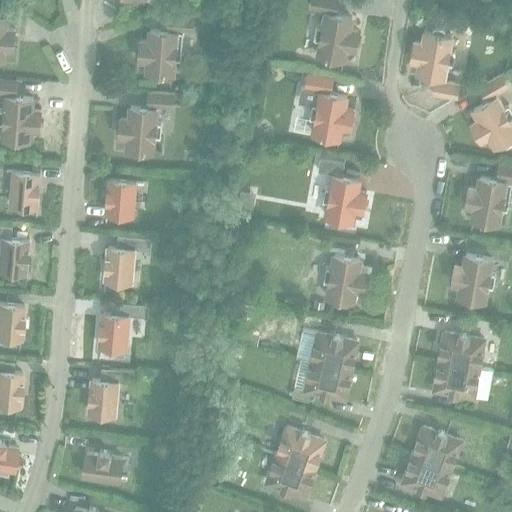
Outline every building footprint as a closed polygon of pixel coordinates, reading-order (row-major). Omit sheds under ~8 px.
[(0,58),(4,59),(5,47),(14,48),(15,29),(6,28),(8,12),(17,13),(18,6),(7,0),(1,0),(0,15),(0,58)] [(327,62),(334,63),(337,61),(338,58),(345,59),(347,47),(355,49),(359,30),(350,29),(352,17),(334,14),(335,10),(336,10),(337,0),(312,0),(311,6),(327,9),(323,26),(317,25),(315,39),(320,40),(321,40),(318,54),(325,55),(325,59),(327,62)] [(176,59),(181,60),(182,47),(184,28),(193,29),(194,16),(169,14),(168,27),(169,27),(169,30),(151,29),(150,41),(141,40),(139,59),(148,60),(147,71),(154,72),(154,75),(156,78),(164,79),(167,76),(167,73),(174,74),(175,59),(176,59)] [(436,79),(434,79),(432,92),(457,96),(459,84),(444,81),(447,63),(448,64),(448,63),(453,64),(455,51),(450,50),(450,49),(449,49),(452,35),(445,34),(446,31),(444,28),(436,26),(433,28),(432,32),(426,31),(424,42),(415,41),(412,59),(420,61),(418,73),(436,76),(436,79)] [(316,119),(314,133),(340,138),(342,126),(350,127),(354,109),(345,107),(347,96),(329,92),(330,89),(331,89),(333,77),(308,72),(306,85),(321,88),(318,105),(313,104),(310,118),(315,119),(316,119)] [(490,100),(474,109),(480,119),(472,124),(482,140),(489,135),(495,146),(501,142),(503,145),(507,146),(511,143),(511,121),(511,120),(511,119),(511,109),(509,105),(505,107),(504,108),(495,92),(509,84),(502,73),(480,86),(487,97),(488,97),(490,100)] [(23,139),(30,140),(31,128),(40,129),(41,110),(33,109),(34,97),(15,96),(15,92),(17,93),(18,80),(0,78),(0,91),(7,92),(6,109),(5,109),(0,108),(0,122),(4,123),(5,123),(3,138),(10,138),(10,142),(13,145),(20,145),(23,143),(23,139)] [(173,106),(174,93),(149,91),(148,104),(149,104),(149,107),(131,106),(130,118),(121,117),(119,136),(128,137),(127,148),(154,151),(155,136),(156,136),(161,137),(162,123),(157,123),(157,122),(156,122),(158,105),(173,106)] [(511,185),(511,181),(509,181),(510,179),(511,179),(511,163),(499,161),(496,179),(480,176),(478,188),(469,186),(466,205),(475,206),(473,218),(480,219),(479,223),(481,226),(488,227),(492,225),(492,221),(499,223),(501,209),(502,209),(507,210),(511,185)] [(14,171),(11,203),(38,206),(39,194),(40,184),(41,173),(14,171)] [(329,202),(326,216),(353,220),(355,209),(364,210),(367,192),(358,190),(360,178),(334,174),(332,188),(331,188),(326,187),(323,200),(328,201),(328,202),(329,202)] [(108,200),(107,212),(134,214),(136,181),(110,179),(109,190),(108,190),(108,200)] [(29,250),(30,239),(12,237),(13,225),(0,224),(0,236),(3,237),(0,269),(27,272),(28,260),(29,251),(29,250)] [(107,267),(106,278),(132,281),(135,249),(151,250),(152,237),(126,235),(125,247),(108,246),(107,257),(106,267),(107,267)] [(493,258),(466,253),(464,265),(456,264),(452,282),(461,284),(459,295),(485,300),(488,286),(489,286),(494,287),(496,273),(491,273),(491,272),(490,272),(493,258)] [(330,282),(327,296),(354,300),(356,289),(364,290),(368,272),(359,270),(361,258),(335,254),(332,268),(332,267),(332,268),(326,267),(324,280),(329,281),(330,282)] [(24,305),(0,302),(0,335),(21,338),(22,326),(23,317),(24,305)] [(127,347),(129,315),(145,316),(146,304),(121,302),(120,314),(103,312),(102,323),(101,323),(101,333),(100,345),(127,347)] [(440,360),(479,367),(480,361),(481,361),(483,352),(482,352),(484,338),(469,335),(469,334),(460,333),(460,334),(445,331),(442,345),(441,344),(440,353),(441,354),(440,360)] [(312,360),(351,369),(353,362),(354,363),(356,354),(355,354),(358,340),(343,337),(343,336),(334,334),(334,335),(319,332),(316,345),(315,345),(313,354),(314,354),(312,360)] [(177,356),(176,368),(190,369),(191,357),(177,356)] [(0,403),(19,405),(21,393),(22,384),(21,384),(22,372),(4,370),(4,361),(0,360),(0,403)] [(350,375),(351,369),(312,360),(311,367),(310,366),(308,375),(309,375),(306,389),(295,386),(293,397),(309,400),(311,390),(321,392),(321,393),(330,395),(330,394),(345,397),(348,384),(349,384),(351,375),(350,375)] [(478,373),(479,367),(440,360),(439,366),(437,366),(436,375),(437,375),(435,389),(450,391),(450,393),(459,394),(459,393),(474,396),(476,382),(478,382),(479,374),(478,373)] [(116,413),(119,381),(134,382),(136,370),(110,368),(109,380),(92,378),(91,390),(90,399),(90,400),(89,411),(116,413)] [(277,453),(315,467),(317,461),(318,462),(321,453),(320,453),(325,440),(310,434),(311,433),(302,430),(302,431),(287,426),(283,439),(282,438),(278,447),(280,447),(277,453)] [(414,453),(451,467),(453,461),(455,461),(458,453),(457,452),(461,439),(447,434),(447,433),(439,430),(438,431),(424,426),(419,438),(418,438),(415,447),(416,447),(414,453)] [(0,467),(13,470),(17,447),(3,445),(4,441),(0,440),(0,467)] [(87,452),(84,474),(120,479),(123,457),(110,455),(110,451),(101,450),(100,453),(87,452)] [(313,473),(315,467),(277,453),(275,460),(274,459),(271,468),(272,468),(267,481),(282,486),(281,487),(290,491),(290,489),(305,495),(310,482),(311,482),(314,474),(313,473)] [(449,473),(451,467),(414,453),(411,459),(410,459),(407,467),(408,468),(404,480),(418,486),(418,487),(426,490),(427,489),(441,494),(446,481),(447,482),(450,473),(449,473)]
